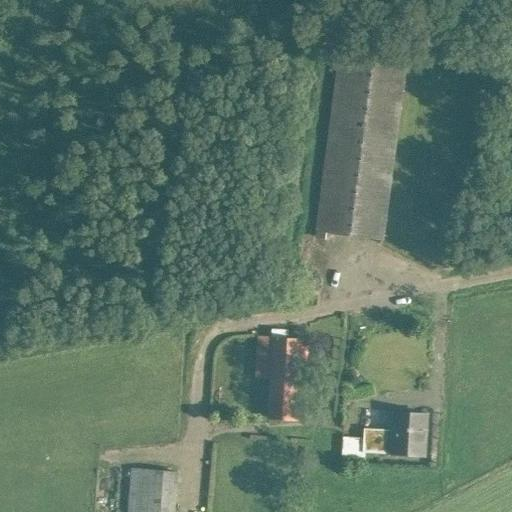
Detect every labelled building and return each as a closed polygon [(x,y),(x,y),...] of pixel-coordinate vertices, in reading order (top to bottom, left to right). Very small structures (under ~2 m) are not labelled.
[(324,28),(322,45),(339,47),(341,30),(324,28)] [(341,45),(319,211),(317,231),(382,239),(407,54),(341,45)] [(295,273),(294,289),(319,290),(320,274),(295,273)] [(301,380),(304,339),(288,338),(288,330),(272,329),(271,337),(267,336),(266,349),(273,349),(268,418),(297,420),(299,380),(301,380)] [(390,454),(405,455),(425,456),(427,413),(393,411),(391,439),(380,439),(380,435),(364,434),(363,452),(390,454)] [(127,511),(171,511),(176,473),(132,468),(127,511)]
